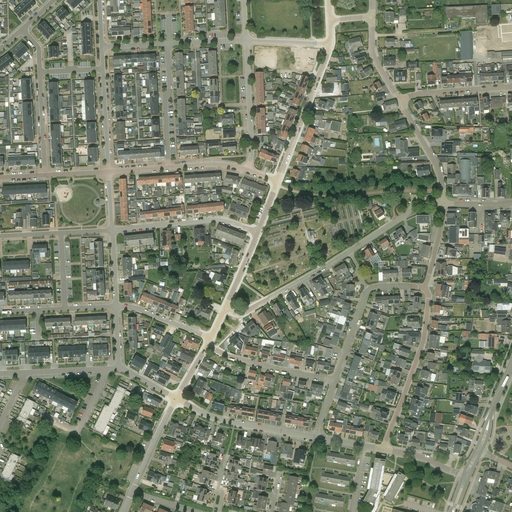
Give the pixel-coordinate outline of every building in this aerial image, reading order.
[(31,9),(35,5),(30,0),(27,0),(25,2),(31,9)] [(78,6),(73,0),(68,0),(66,2),(73,10),(78,6)] [(214,0),(215,21),(216,28),(210,28),(210,31),(219,31),(219,28),(226,28),(224,0),(214,0)] [(491,5),(492,15),(500,15),(500,5),(494,5),(493,1),(490,1),(491,5)] [(31,9),(25,2),(21,5),(27,12),(31,9)] [(27,12),(21,5),(17,9),(24,16),(27,12)] [(475,25),(487,24),(487,6),(444,8),(445,23),(448,23),(448,20),(475,18),(475,25)] [(63,8),(59,12),(65,19),(69,16),(63,8)] [(20,19),(24,16),(17,9),(13,12),(20,19)] [(59,12),(55,16),(61,23),(65,19),(59,12)] [(430,19),(430,12),(425,12),(425,17),(422,17),(422,20),(430,19)] [(393,23),(393,21),(398,21),(398,17),(393,17),(393,14),(386,14),(386,23),(393,23)] [(47,26),(44,22),(36,29),(40,33),(47,26)] [(130,36),(130,31),(133,31),(133,26),(126,26),(126,22),(123,22),(124,36),(130,36)] [(511,23),(496,25),(497,39),(500,38),(500,43),(511,41),(511,23)] [(47,26),(40,33),(43,37),(51,30),(47,26)] [(54,34),(51,30),(43,37),(47,41),(54,34)] [(473,56),(471,32),(459,33),(461,61),(472,60),(472,56),(473,56)] [(354,52),(353,49),(362,46),(360,38),(348,41),(350,49),(348,50),(349,54),(354,52)] [(29,50),(21,42),(16,47),(23,55),(29,50)] [(23,55),(16,47),(11,52),(18,59),(23,55)] [(498,53),(497,52),(487,53),(487,59),(490,59),(490,60),(501,59),(501,65),(511,64),(511,51),(500,53),(498,53)] [(364,55),(358,56),(357,53),(351,55),(353,61),(356,60),(357,64),(366,61),(364,55)] [(8,55),(3,58),(9,65),(14,62),(8,55)] [(157,56),(155,57),(155,55),(149,55),(149,63),(150,72),(156,72),(156,69),(153,69),(153,63),(157,62),(157,56)] [(0,60),(0,61),(5,69),(9,65),(3,58),(0,60)] [(384,67),(395,66),(394,58),(384,58),(384,67)] [(370,67),(363,71),(360,66),(356,68),(358,71),(359,71),(361,75),(360,75),(362,79),(366,77),(373,73),(370,67)] [(437,74),(437,68),(433,69),(434,75),(427,76),(427,80),(428,85),(436,85),(435,80),(438,80),(438,77),(437,74)] [(332,75),(326,75),(326,82),(337,81),(336,70),(332,71),(332,75)] [(394,83),(406,82),(405,72),(398,73),(398,70),(393,71),(394,83)] [(302,76),(300,82),(307,85),(309,79),(302,76)] [(300,82),(298,88),(305,90),(307,85),(300,82)] [(371,91),(375,88),(376,91),(382,88),(378,82),(373,85),(373,86),(369,88),(371,91)] [(341,84),(342,96),(351,95),(350,84),(341,84)] [(333,93),(333,85),(322,85),(322,93),(333,93)] [(305,90),(298,88),(296,93),(303,96),(305,90)] [(303,96),(296,93),(294,99),(301,101),(303,96)] [(377,103),(385,100),(383,94),(375,96),(377,103)] [(210,99),(210,105),(205,105),(206,108),(215,108),(215,105),(218,104),(218,98),(210,99)] [(488,107),(489,107),(488,98),(482,98),(483,105),(480,105),(480,114),(484,113),(484,111),(489,111),(488,107)] [(294,99),(293,101),(291,101),(290,101),(289,102),(288,105),(291,106),(292,104),(298,107),(301,101),(294,99)] [(330,110),(331,108),(332,108),(334,101),(328,99),(326,104),(320,101),(317,107),(324,110),(324,109),(327,110),(330,110)] [(476,99),(470,99),(471,107),(472,115),(472,119),(474,119),(474,116),(475,116),(474,112),(479,112),(478,106),(477,106),(476,99)] [(384,111),(386,111),(386,112),(397,108),(395,100),(384,104),(384,105),(382,106),(384,111)] [(423,108),(423,107),(427,105),(425,102),(421,104),(420,102),(413,105),(413,106),(413,107),(414,109),(415,109),(417,112),(423,108)] [(290,109),(287,115),(294,118),(297,112),(290,109)] [(312,112),(312,121),(322,121),(322,112),(312,112)] [(431,115),(427,117),(425,114),(420,117),(423,123),(432,118),(431,115)] [(233,115),(218,116),(219,128),(222,127),(222,126),(234,124),(233,115)] [(294,118),(287,115),(285,121),(292,123),(294,118)] [(390,133),(407,128),(405,120),(394,123),(395,127),(389,128),(390,133)] [(285,121),(283,126),(290,129),(292,123),(285,121)] [(326,121),(324,130),(339,133),(342,123),(332,121),(331,122),(326,121)] [(283,126),(281,132),(288,134),(290,129),(283,126)] [(308,128),(306,135),(312,137),(313,133),(317,135),(318,132),(314,131),(314,130),(308,128)] [(431,137),(433,137),(439,137),(439,141),(446,141),(446,134),(445,134),(445,130),(442,130),(431,130),(431,137)] [(288,134),(281,132),(279,131),(277,137),(271,134),(270,137),(273,138),(277,140),(278,137),(285,140),(288,134)] [(312,137),(306,135),(303,141),(310,144),(310,143),(313,145),(315,145),(318,139),(312,137)] [(407,141),(400,142),(400,138),(395,138),(396,149),(399,149),(399,148),(400,148),(401,150),(407,150),(407,141)] [(319,147),(330,149),(330,148),(330,144),(331,144),(331,141),(323,140),(323,142),(323,147),(319,147)] [(198,147),(192,148),(192,155),(199,155),(198,151),(204,150),(204,143),(197,143),(198,147)] [(236,151),(236,144),(227,145),(223,146),(224,151),(227,151),(227,152),(232,152),(232,153),(234,153),(234,152),(236,151)] [(312,149),(308,147),(302,145),(300,151),(306,154),(310,155),(312,149)] [(444,147),(441,147),(441,155),(452,155),(452,154),(455,154),(456,146),(452,146),(452,145),(444,145),(444,147)] [(266,147),(264,151),(262,150),(259,157),(265,159),(269,148),(266,147)] [(269,148),(265,159),(270,161),(273,154),(270,153),(272,149),(269,148)] [(396,149),(396,155),(401,154),(402,158),(419,157),(418,149),(407,150),(401,150),(400,148),(399,148),(399,149),(396,149)] [(276,155),(273,154),(270,161),(276,164),(279,157),(280,153),(277,152),(276,155)] [(474,187),(474,167),(477,167),(477,158),(474,158),(474,154),(460,154),(460,153),(457,153),(457,154),(456,156),(457,156),(457,158),(459,158),(459,169),(459,173),(459,175),(459,182),(459,185),(457,185),(457,195),(468,195),(468,196),(471,196),(471,190),(470,190),(470,188),(474,188),(474,187)] [(307,158),(304,157),(298,155),(296,161),(299,162),(298,166),(306,167),(308,161),(306,160),(307,158)] [(97,156),(88,156),(88,162),(87,162),(87,166),(94,166),(94,163),(98,162),(97,156)] [(311,162),(322,166),(324,162),(320,161),(322,157),(315,157),(314,159),(312,158),(311,162)] [(62,164),(61,158),(52,158),(53,165),(56,165),(56,168),(63,167),(63,164),(62,164)] [(399,165),(399,173),(408,172),(407,164),(399,165)] [(455,175),(455,171),(455,165),(447,165),(447,168),(449,168),(449,176),(447,176),(447,179),(456,179),(457,180),(457,182),(459,182),(459,175),(455,175)] [(417,176),(429,175),(428,167),(417,168),(417,176)] [(301,173),(299,172),(293,170),(290,177),(296,179),(300,180),(302,181),(305,172),(310,172),(315,172),(315,168),(301,168),(301,172),(301,173)] [(180,176),(174,176),(175,183),(174,183),(175,185),(177,184),(178,184),(178,186),(179,189),(183,189),(182,185),(183,185),(182,181),(181,181),(180,176)] [(230,186),(230,187),(233,187),(233,185),(237,185),(236,188),(238,188),(241,179),(238,178),(232,177),(231,184),(230,186)] [(456,179),(447,179),(447,184),(453,184),(452,195),(456,195),(457,195),(457,185),(459,185),(459,182),(457,182),(457,180),(456,179)] [(244,195),(249,182),(243,180),(240,189),(244,191),(243,192),(242,194),(244,195)] [(255,184),(249,182),(244,195),(246,196),(247,194),(247,193),(247,192),(251,193),(255,184)] [(497,183),(497,186),(497,190),(497,198),(498,198),(499,198),(500,198),(501,198),(504,198),(504,195),(505,194),(505,190),(505,187),(502,187),(502,184),(497,183)] [(255,184),(251,193),(255,195),(255,196),(254,196),(253,199),(255,199),(260,186),(255,184)] [(260,186),(255,199),(257,200),(258,198),(258,197),(258,196),(262,198),(266,188),(260,186)] [(489,194),(490,190),(490,187),(486,187),(486,189),(481,189),(481,198),(488,198),(488,194),(489,194)] [(219,193),(216,193),(217,204),(218,211),(224,211),(224,209),(227,210),(230,204),(225,202),(225,204),(223,203),(220,204),(220,200),(219,200),(219,193)] [(175,206),(175,209),(176,216),(182,215),(181,210),(184,209),(183,196),(178,196),(178,206),(175,206)] [(168,197),(170,217),(176,216),(175,209),(172,210),(171,201),(168,201),(168,197)] [(143,213),(140,213),(139,208),(137,208),(137,214),(140,214),(140,220),(146,219),(144,200),(141,200),(143,213)] [(151,212),(148,212),(147,202),(145,203),(144,200),(146,219),(152,219),(151,212)] [(235,215),(239,202),(238,201),(237,203),(237,204),(237,205),(232,203),(229,213),(235,215)] [(239,202),(235,215),(240,217),(244,208),(240,206),(240,205),(241,205),(242,202),(239,202)] [(244,208),(240,217),(246,219),(251,206),(249,205),(248,208),(248,209),(244,208)] [(377,211),(376,210),(378,209),(376,205),(371,209),(373,212),(374,211),(375,213),(374,213),(378,219),(384,215),(380,210),(377,211)] [(447,209),(447,218),(447,221),(448,221),(448,227),(459,227),(459,214),(456,214),(457,209),(447,209)] [(16,213),(16,220),(16,228),(22,228),(22,220),(25,220),(25,211),(21,211),(21,213),(16,213)] [(52,211),(45,212),(45,217),(42,217),(43,226),(50,225),(49,218),(52,218),(52,211)] [(486,213),(485,214),(484,214),(484,223),(484,231),(484,235),(486,235),(486,239),(491,239),(491,231),(492,231),(492,223),(493,223),(494,214),(493,214),(492,214),(491,213),(490,214),(488,214),(487,213),(486,213)] [(476,214),(468,214),(468,218),(467,218),(467,222),(468,222),(468,228),(476,228),(476,218),(475,218),(476,214)] [(431,215),(425,215),(417,215),(417,235),(417,240),(426,242),(426,243),(429,243),(429,234),(431,234),(431,215)] [(500,223),(502,224),(502,228),(506,228),(506,224),(509,224),(509,215),(500,215),(500,223)] [(219,237),(222,228),(219,226),(217,232),(214,231),(212,238),(214,239),(215,236),(219,237)] [(459,228),(457,228),(448,228),(448,231),(447,231),(447,240),(448,240),(448,244),(458,244),(459,230),(459,228)] [(195,242),(204,242),(204,229),(195,230),(195,242)] [(395,233),(396,234),(393,236),(396,243),(400,240),(399,239),(401,238),(403,240),(407,238),(401,229),(395,233)] [(459,230),(458,244),(459,244),(459,245),(469,245),(469,230),(459,230)] [(162,248),(172,248),(172,238),(170,238),(170,232),(163,232),(163,242),(162,242),(162,248)] [(390,246),(389,244),(385,239),(379,244),(382,249),(384,251),(390,246)] [(417,240),(416,240),(415,244),(420,245),(419,248),(419,251),(421,251),(429,253),(430,247),(423,245),(424,242),(426,243),(426,242),(417,240)] [(239,253),(233,251),(232,250),(234,247),(223,243),(222,247),(226,248),(224,254),(231,257),(237,259),(239,253)] [(40,254),(39,246),(32,246),(33,252),(30,252),(31,259),(34,259),(34,254),(40,254)] [(46,246),(39,246),(40,254),(45,253),(45,258),(49,258),(49,251),(47,251),(46,246)] [(378,256),(375,258),(374,256),(374,255),(370,248),(364,252),(366,255),(368,259),(371,262),(374,260),(376,264),(376,265),(377,264),(379,264),(379,262),(382,262),(378,256)] [(450,257),(450,256),(455,257),(456,251),(451,250),(452,250),(445,248),(444,252),(443,252),(443,255),(444,255),(443,256),(450,257)] [(418,253),(417,256),(412,255),(411,261),(419,262),(421,257),(427,259),(429,253),(421,251),(419,251),(418,253)] [(128,255),(129,259),(123,259),(123,265),(134,264),(136,264),(135,258),(139,258),(138,254),(128,255)] [(231,257),(224,254),(223,258),(227,260),(226,261),(225,263),(228,265),(229,263),(234,265),(237,259),(231,257)] [(407,270),(407,265),(407,261),(399,261),(400,269),(402,269),(402,270),(402,277),(410,277),(410,270),(407,270)] [(383,262),(382,262),(379,262),(379,264),(379,266),(379,273),(382,272),(383,278),(390,278),(389,268),(386,269),(386,267),(383,267),(383,262)] [(436,263),(436,270),(445,270),(452,272),(453,267),(448,266),(448,268),(446,267),(446,263),(436,263)] [(344,264),(339,267),(342,273),(345,272),(348,277),(351,275),(344,264)] [(334,271),(337,276),(333,278),(336,283),(340,281),(339,279),(342,278),(340,275),(342,273),(339,267),(334,271)] [(220,274),(220,275),(215,273),(211,282),(215,283),(216,281),(224,284),(227,277),(220,274)] [(330,284),(326,286),(324,282),(323,282),(320,278),(312,283),(314,287),(313,288),(315,292),(316,291),(317,292),(318,291),(321,297),(325,295),(327,298),(333,295),(331,291),(334,290),(330,284)] [(350,282),(348,282),(341,283),(341,291),(346,291),(353,292),(354,286),(347,285),(347,283),(350,282)] [(312,301),(311,299),(309,295),(309,294),(307,291),(306,291),(304,288),(298,291),(302,298),(305,297),(308,301),(309,303),(310,304),(313,302),(312,301)] [(343,294),(343,295),(340,295),(340,296),(338,295),(338,291),(334,291),(333,296),(346,300),(346,297),(353,298),(353,292),(346,291),(346,294),(343,294)] [(146,303),(149,296),(143,293),(141,300),(146,303)] [(149,296),(146,303),(152,305),(155,298),(152,297),(153,294),(150,293),(149,296)] [(172,305),(169,312),(175,314),(178,307),(175,306),(177,303),(176,303),(178,298),(180,294),(177,293),(173,302),(172,305)] [(300,308),(299,308),(296,302),(292,295),(286,299),(290,306),(291,305),(294,311),(298,309),(300,313),(303,311),(301,308),(300,308)] [(377,297),(376,298),(376,305),(373,306),(372,308),(380,311),(380,305),(382,305),(382,298),(380,298),(379,297),(377,297)] [(161,300),(155,298),(152,305),(158,307),(161,300)] [(351,305),(345,302),(345,301),(335,298),(333,298),(332,301),(340,303),(340,305),(343,306),(342,309),(348,312),(348,311),(350,311),(350,310),(349,309),(351,305)] [(166,303),(161,300),(158,307),(164,310),(166,303)] [(172,305),(166,303),(164,310),(169,312),(172,305)] [(279,318),(283,316),(280,311),(283,310),(279,303),(273,307),(275,310),(274,310),(279,318)] [(409,306),(409,309),(409,312),(412,312),(413,310),(420,310),(421,304),(413,303),(413,306),(409,306)] [(511,303),(501,304),(501,307),(497,307),(497,310),(500,310),(500,311),(511,311),(510,311),(511,311),(511,303)] [(331,305),(329,312),(346,318),(348,312),(342,309),(341,313),(338,312),(337,312),(332,311),(334,307),(335,308),(335,307),(331,305)] [(446,308),(440,307),(440,306),(434,305),(433,312),(439,313),(439,314),(442,315),(443,311),(444,311),(444,310),(446,311),(452,312),(452,308),(446,307),(446,308)] [(195,309),(194,313),(193,315),(208,320),(211,312),(200,307),(199,311),(195,309)] [(264,326),(273,320),(269,313),(267,314),(265,312),(258,316),(264,326)] [(346,318),(329,312),(328,313),(331,314),(330,317),(338,320),(337,323),(343,325),(346,318)] [(386,326),(390,316),(377,312),(376,315),(370,313),(368,319),(374,322),(386,326)] [(299,314),(293,318),(295,321),(296,323),(302,320),(301,318),(299,314)] [(507,318),(497,318),(497,326),(502,326),(502,333),(510,333),(510,321),(508,321),(508,318),(507,318)] [(374,322),(368,319),(365,326),(371,328),(371,329),(373,329),(371,332),(379,335),(383,336),(384,332),(375,329),(378,323),(384,326),(382,331),(383,332),(384,332),(386,326),(374,322)] [(407,319),(407,327),(402,327),(402,332),(411,331),(411,327),(419,327),(419,319),(407,319)] [(437,325),(438,321),(431,321),(431,328),(437,328),(437,329),(440,329),(440,330),(446,331),(447,327),(437,325)] [(246,326),(247,328),(241,333),(247,336),(248,336),(252,333),(253,335),(260,329),(257,326),(255,327),(252,322),(249,324),(249,323),(248,323),(246,324),(246,325),(247,326),(246,326)] [(263,328),(270,338),(277,334),(275,330),(276,329),(272,322),(263,328)] [(323,323),(322,326),(341,332),(343,325),(337,323),(336,327),(323,323)] [(341,332),(322,326),(323,326),(322,329),(324,330),(333,333),(332,337),(338,339),(341,332)] [(161,336),(162,337),(165,330),(156,327),(155,329),(152,328),(150,332),(157,335),(155,339),(159,341),(161,336)] [(419,334),(407,333),(407,332),(398,332),(398,337),(407,337),(407,343),(419,343),(419,334)] [(430,335),(430,342),(439,343),(440,337),(445,338),(448,338),(449,333),(440,332),(440,337),(437,336),(430,335)] [(366,333),(364,340),(370,342),(380,346),(380,345),(379,345),(380,342),(383,337),(379,335),(377,341),(376,340),(376,341),(373,340),(374,339),(371,338),(372,335),(366,333)] [(162,353),(169,341),(171,337),(166,334),(160,346),(155,343),(153,349),(161,353),(161,352),(162,353)] [(494,338),(494,335),(487,334),(487,338),(487,342),(484,342),(484,348),(496,348),(497,342),(498,342),(498,338),(494,338)] [(188,347),(197,350),(201,342),(187,336),(184,345),(183,344),(181,347),(187,349),(188,347)] [(238,339),(237,339),(234,337),(229,342),(233,347),(239,342),(239,341),(238,339)] [(250,344),(248,344),(249,338),(245,337),(244,344),(247,345),(246,346),(244,354),(250,355),(252,348),(249,347),(250,344)] [(332,337),(331,341),(325,339),(323,345),(329,347),(330,344),(336,346),(338,339),(332,337)] [(364,340),(361,347),(367,349),(369,345),(379,348),(380,346),(370,342),(364,340)] [(169,341),(162,353),(169,356),(175,345),(169,341)] [(410,352),(401,349),(402,346),(394,343),(392,349),(400,352),(399,355),(408,358),(410,352)] [(93,357),(101,357),(100,345),(92,345),(93,357)] [(304,360),(306,361),(305,367),(312,368),(314,359),(307,358),(308,355),(310,356),(310,355),(313,356),(314,350),(318,350),(318,349),(318,345),(315,345),(315,347),(311,346),(311,347),(306,346),(305,354),(305,355),(304,360)] [(66,358),(65,347),(58,347),(58,359),(66,358)] [(367,349),(361,347),(359,353),(365,356),(365,355),(368,356),(369,354),(366,353),(367,349)] [(195,355),(183,349),(181,348),(180,349),(179,351),(180,352),(182,353),(180,358),(191,363),(195,355)] [(269,353),(269,350),(266,350),(266,349),(263,348),(261,358),(268,359),(269,353)] [(272,360),(278,362),(280,355),(281,352),(281,351),(275,349),(274,353),(272,360)] [(11,362),(11,351),(3,351),(4,362),(8,361),(8,362),(11,362)] [(490,363),(482,362),(483,358),(484,358),(484,352),(472,351),(471,357),(472,357),(472,360),(475,362),(474,365),(473,366),(472,369),(474,371),(474,372),(479,372),(478,373),(484,374),(484,373),(489,373),(489,370),(490,370),(491,369),(491,367),(490,366),(489,366),(490,363)] [(434,356),(440,357),(441,353),(440,353),(434,352),(434,355),(427,353),(426,360),(433,362),(434,356)] [(169,356),(162,353),(161,355),(163,355),(162,356),(163,356),(162,359),(166,361),(167,359),(168,359),(169,356)] [(294,365),(300,366),(303,354),(297,353),(296,355),(296,358),(294,365)] [(296,358),(296,355),(291,354),(290,357),(288,364),(294,365),(296,358)] [(131,365),(136,368),(141,359),(136,356),(131,365)] [(405,361),(399,359),(400,357),(396,356),(394,360),(398,361),(396,367),(403,369),(405,361)] [(364,358),(364,360),(361,359),(355,357),(352,364),(359,366),(360,362),(367,365),(369,359),(364,358)] [(141,359),(136,368),(142,371),(147,362),(141,359)] [(212,372),(213,372),(217,366),(205,359),(201,365),(212,372)] [(171,370),(178,374),(181,367),(178,366),(178,365),(174,363),(174,364),(169,362),(166,367),(171,370)] [(439,364),(437,363),(436,363),(436,364),(428,362),(427,369),(435,371),(436,364),(439,365),(439,364)] [(146,372),(149,374),(150,371),(151,369),(153,370),(154,368),(156,366),(154,365),(151,363),(150,365),(146,372)] [(352,364),(350,370),(362,375),(363,371),(357,369),(359,366),(352,364)] [(212,372),(201,365),(197,372),(206,377),(208,375),(211,376),(213,372),(212,372)] [(249,370),(248,377),(247,379),(248,380),(251,380),(254,381),(254,382),(257,382),(259,375),(256,374),(256,372),(253,371),(253,370),(251,369),(250,371),(249,370)] [(350,370),(348,377),(354,379),(355,375),(361,377),(362,375),(350,370)] [(391,370),(389,376),(399,380),(399,379),(400,379),(401,377),(400,376),(401,373),(394,371),(391,370)] [(431,378),(431,374),(429,374),(429,373),(423,371),(421,378),(427,380),(430,381),(431,378)] [(155,380),(166,386),(170,378),(159,373),(155,380)] [(274,377),(272,377),(272,376),(265,375),(261,374),(258,385),(263,386),(264,381),(267,381),(266,386),(270,387),(271,382),(272,382),(274,381),(274,379),(274,377)] [(388,376),(392,378),(391,381),(388,379),(387,383),(397,386),(399,380),(389,376),(388,376)] [(348,377),(345,384),(352,386),(357,388),(358,385),(353,383),(354,379),(348,377)] [(284,379),(283,386),(281,385),(279,392),(284,393),(282,400),(292,402),(294,393),(294,392),(288,391),(285,390),(286,386),(289,387),(290,380),(284,379)] [(199,380),(196,386),(202,389),(205,384),(199,380)] [(295,388),(294,392),(294,393),(300,394),(301,389),(305,390),(306,383),(305,383),(305,382),(303,382),(302,383),(299,382),(297,389),(295,388)] [(475,382),(473,382),(473,384),(475,384),(474,392),(475,392),(475,397),(477,397),(477,398),(482,398),(482,393),(483,393),(484,382),(475,382)] [(40,397),(45,386),(39,384),(34,394),(40,397)] [(125,394),(125,395),(129,397),(131,393),(126,391),(128,388),(119,384),(116,390),(117,391),(117,390),(125,394)] [(230,399),(230,397),(232,388),(220,384),(218,387),(216,392),(217,392),(220,393),(225,393),(225,395),(224,398),(230,399)] [(345,384),(343,391),(349,393),(351,389),(353,390),(356,391),(357,388),(352,386),(345,384)] [(424,385),(422,388),(417,387),(415,394),(420,396),(419,398),(420,398),(421,398),(424,399),(425,395),(426,396),(429,388),(424,385)] [(47,400),(52,390),(45,386),(40,397),(47,400)] [(206,392),(202,389),(196,386),(192,392),(199,395),(199,394),(202,396),(203,395),(206,396),(207,396),(209,393),(211,390),(208,388),(206,392)] [(317,386),(315,396),(321,398),(323,387),(317,386)] [(232,388),(230,397),(237,398),(238,398),(239,391),(232,388)] [(47,400),(53,403),(56,395),(58,392),(52,390),(47,400)] [(117,391),(114,396),(122,400),(125,395),(125,394),(117,390),(117,391)] [(389,403),(390,401),(393,402),(396,393),(388,390),(387,392),(383,391),(381,397),(385,399),(384,402),(389,403)] [(349,393),(343,391),(340,398),(347,400),(350,401),(352,394),(349,393)] [(204,402),(208,404),(213,396),(209,393),(204,402)] [(456,393),(455,401),(461,401),(466,401),(466,397),(462,396),(462,393),(456,393)] [(57,406),(61,398),(56,395),(53,403),(52,404),(57,406)] [(146,401),(158,407),(161,401),(149,395),(146,401)] [(122,400),(114,396),(111,402),(119,406),(122,400)] [(24,405),(32,409),(35,403),(27,399),(23,397),(22,399),(27,401),(24,405)] [(63,409),(67,400),(61,398),(57,406),(63,409)] [(413,399),(413,401),(411,402),(410,403),(411,405),(411,404),(421,408),(425,409),(427,403),(429,403),(429,400),(424,399),(421,398),(420,401),(413,399)] [(69,412),(73,403),(67,400),(63,409),(69,412)] [(119,406),(111,402),(108,407),(115,410),(117,411),(119,406)] [(214,402),(213,405),(212,404),(211,407),(212,408),(212,409),(223,412),(225,405),(214,402)] [(351,407),(346,405),(347,405),(338,402),(336,409),(344,412),(345,408),(350,410),(351,407)] [(24,405),(20,403),(19,404),(23,406),(24,407),(22,411),(29,415),(32,409),(24,405)] [(74,414),(78,405),(73,403),(69,412),(74,414)] [(228,405),(227,411),(230,411),(229,413),(235,414),(237,407),(237,404),(236,404),(231,403),(231,406),(228,405)] [(411,404),(411,405),(409,410),(413,411),(411,415),(417,417),(421,408),(411,404)] [(478,411),(476,411),(477,408),(470,405),(470,407),(466,405),(464,412),(475,415),(477,415),(478,411)] [(115,410),(108,407),(105,406),(103,410),(113,414),(115,410)] [(141,415),(151,418),(154,411),(141,406),(140,408),(143,409),(141,415)] [(373,407),(372,410),(371,412),(377,414),(376,417),(379,417),(379,418),(378,421),(382,422),(383,419),(387,420),(389,413),(385,412),(386,412),(375,408),(373,407)] [(103,410),(101,414),(111,418),(113,414),(103,410)] [(29,415),(22,411),(19,417),(27,420),(30,415),(29,415)] [(126,418),(134,421),(136,415),(128,411),(128,412),(126,411),(124,415),(126,416),(126,418)] [(330,420),(329,423),(328,431),(335,432),(336,424),(337,416),(338,413),(333,411),(332,415),(334,416),(334,418),(333,421),(330,420)] [(101,414),(99,417),(109,422),(111,418),(101,414)] [(347,424),(345,433),(349,434),(350,436),(352,436),(353,435),(355,436),(357,428),(359,417),(355,416),(353,427),(349,426),(349,425),(347,424)] [(466,417),(466,418),(460,416),(458,421),(464,423),(471,425),(473,419),(466,417)] [(99,417),(97,421),(107,426),(109,422),(99,417)] [(413,419),(412,421),(406,419),(404,425),(413,429),(414,426),(416,426),(416,424),(418,424),(419,421),(413,419)] [(97,421),(95,425),(105,430),(107,426),(97,421)] [(139,428),(150,433),(153,426),(142,421),(139,428)] [(171,422),(169,429),(176,431),(185,434),(187,428),(178,425),(178,424),(171,422)] [(343,425),(336,424),(335,432),(341,433),(341,432),(345,433),(347,424),(347,423),(344,422),(343,425)] [(105,430),(95,425),(93,430),(103,434),(105,430)] [(199,436),(202,429),(202,428),(195,425),(194,430),(191,429),(189,435),(192,436),(193,434),(199,436)] [(369,426),(368,432),(372,433),(371,438),(377,440),(379,433),(379,430),(377,430),(376,433),(373,432),(374,426),(370,426),(369,426)] [(463,428),(463,429),(458,428),(457,431),(462,433),(461,436),(467,438),(470,431),(463,428)] [(176,431),(169,429),(167,435),(174,437),(174,435),(179,437),(180,433),(185,434),(176,431)] [(199,436),(198,437),(197,440),(200,441),(201,442),(203,441),(207,442),(209,436),(211,431),(208,430),(202,429),(199,436)] [(407,446),(408,435),(411,435),(411,431),(405,430),(404,436),(400,435),(400,436),(398,435),(397,441),(399,441),(398,445),(407,446)] [(215,442),(221,444),(223,435),(218,433),(216,439),(213,438),(212,444),(214,445),(215,442)] [(425,436),(424,442),(427,443),(426,449),(434,450),(435,443),(430,443),(430,440),(427,439),(428,434),(425,433),(425,436)] [(424,442),(425,436),(418,435),(417,441),(413,440),(412,447),(419,448),(420,441),(424,442)] [(238,436),(236,445),(242,446),(241,448),(244,449),(245,443),(242,442),(243,437),(238,436)] [(454,436),(453,443),(455,443),(454,453),(461,454),(462,445),(461,445),(461,443),(469,447),(470,443),(462,440),(462,441),(457,440),(457,437),(454,436)] [(254,448),(256,439),(251,438),(250,444),(247,443),(246,449),(248,450),(251,450),(252,447),(254,448)] [(262,440),(256,439),(254,448),(257,448),(257,451),(263,452),(264,446),(261,446),(262,440)] [(164,440),(161,449),(173,453),(176,443),(183,446),(183,443),(182,442),(175,440),(174,443),(164,440)] [(440,441),(440,444),(439,451),(447,452),(448,446),(443,445),(444,442),(440,441)] [(267,450),(271,450),(270,454),(277,455),(278,450),(275,449),(276,443),(269,442),(267,450)] [(293,456),(289,455),(291,446),(285,445),(283,454),(287,455),(286,458),(292,459),(293,456)] [(300,450),(298,459),(293,458),(293,463),(299,464),(300,459),(305,460),(306,451),(300,450)] [(333,461),(334,454),(330,453),(330,450),(327,450),(326,460),(333,461)] [(213,451),(212,454),(210,454),(208,460),(215,462),(217,463),(218,459),(219,459),(220,454),(213,451)] [(17,463),(20,457),(11,453),(7,452),(7,453),(11,455),(9,459),(17,463)] [(161,452),(158,459),(167,462),(168,460),(170,460),(172,456),(161,452)] [(334,454),(333,461),(340,462),(342,452),(340,452),(339,455),(334,454)] [(342,452),(340,462),(347,464),(348,457),(344,456),(344,453),(342,452)] [(348,457),(347,464),(354,465),(356,455),(353,455),(353,457),(348,457)] [(172,458),(173,458),(171,464),(178,466),(179,462),(181,462),(182,458),(179,457),(179,458),(173,456),(172,458)] [(9,459),(8,459),(5,457),(4,459),(8,461),(6,465),(14,469),(17,463),(9,459)] [(204,458),(201,457),(200,459),(203,460),(206,461),(205,466),(215,469),(216,466),(214,466),(215,462),(208,460),(207,459),(204,458)] [(229,466),(241,468),(242,466),(239,466),(239,462),(236,461),(237,458),(230,457),(230,460),(232,460),(231,463),(230,462),(229,466)] [(369,490),(366,495),(363,502),(369,505),(370,503),(373,505),(372,506),(371,506),(372,507),(377,499),(375,498),(377,493),(382,466),(384,467),(385,461),(375,459),(369,490)] [(6,465),(2,463),(1,464),(5,466),(5,467),(4,470),(3,471),(12,475),(14,469),(6,465)] [(241,468),(229,466),(229,470),(231,470),(231,473),(232,473),(238,474),(237,474),(238,470),(241,470),(241,468)] [(263,472),(261,472),(257,471),(257,472),(254,471),(253,474),(256,474),(264,476),(268,476),(268,473),(272,474),(273,468),(264,466),(263,472)] [(3,471),(4,470),(3,470),(0,469),(0,470),(2,472),(3,473),(1,476),(2,477),(0,480),(9,484),(10,481),(9,480),(12,475),(3,471)] [(199,474),(198,476),(210,479),(211,476),(208,475),(209,472),(203,470),(202,475),(199,474)] [(327,482),(329,474),(324,474),(324,471),(322,470),(320,480),(327,482)] [(484,475),(481,481),(486,482),(486,483),(493,484),(493,486),(493,487),(494,488),(495,488),(499,477),(496,476),(496,473),(495,473),(495,472),(494,471),(493,472),(492,472),(487,472),(486,472),(485,472),(484,473),(484,475)] [(167,478),(155,474),(150,472),(147,480),(158,484),(161,485),(161,484),(162,481),(165,482),(167,478)] [(398,472),(386,494),(383,500),(391,504),(394,498),(401,486),(403,483),(406,477),(398,472)] [(238,474),(232,473),(232,476),(229,475),(228,479),(229,479),(237,481),(244,482),(244,480),(242,479),(237,479),(238,474)] [(329,474),(327,482),(334,483),(336,473),(334,473),(333,475),(329,474)] [(336,473),(334,483),(341,484),(343,477),(338,476),(338,473),(336,473)] [(264,476),(256,474),(256,477),(259,478),(258,484),(267,486),(268,480),(264,479),(264,476)] [(210,479),(198,476),(197,475),(196,477),(201,478),(199,483),(205,485),(206,482),(209,483),(210,479)] [(343,477),(341,484),(348,485),(350,476),(348,475),(347,478),(343,477)] [(289,483),(297,485),(298,481),(301,481),(302,479),(290,476),(289,483)] [(481,481),(478,489),(478,490),(479,491),(480,492),(480,493),(479,495),(486,498),(485,500),(490,502),(492,495),(487,493),(487,492),(487,491),(487,490),(487,489),(486,488),(485,487),(486,483),(486,482),(481,481)] [(162,488),(171,491),(174,484),(168,482),(167,485),(164,484),(162,488)] [(289,483),(287,490),(299,492),(300,490),(297,489),(297,485),(289,483)] [(267,486),(258,484),(257,490),(254,489),(253,492),(260,494),(260,491),(266,492),(267,486)] [(196,492),(195,494),(207,497),(208,493),(206,493),(207,490),(201,489),(199,493),(196,492)] [(492,496),(491,500),(492,500),(494,501),(499,490),(495,489),(492,496)] [(287,490),(286,497),(295,498),(296,494),(299,495),(299,492),(287,490)] [(322,502),(323,495),(318,494),(318,491),(316,491),(314,501),(322,502)] [(263,494),(260,494),(253,492),(252,498),(258,499),(258,503),(266,504),(267,498),(262,497),(263,494)] [(327,496),(323,495),(322,502),(329,503),(330,494),(328,493),(327,496)] [(207,497),(195,494),(195,495),(198,497),(197,501),(203,503),(204,500),(206,501),(207,497)] [(330,494),(329,503),(336,505),(337,498),(332,497),(332,494),(330,494)] [(102,504),(116,510),(119,501),(108,496),(106,501),(103,500),(102,504)] [(341,499),(337,498),(336,505),(342,506),(344,496),(342,496),(341,499)] [(295,498),(286,497),(285,504),(293,506),(297,506),(297,504),(294,503),(295,498)] [(478,498),(475,507),(483,510),(485,511),(486,508),(488,508),(490,502),(478,498)] [(492,500),(488,511),(501,511),(505,504),(494,501),(492,500)] [(254,505),(254,508),(253,511),(258,511),(259,511),(260,509),(265,510),(266,504),(258,503),(257,506),(254,505)] [(281,503),(280,510),(289,511),(290,507),(293,508),(293,506),(285,504),(281,503)]
